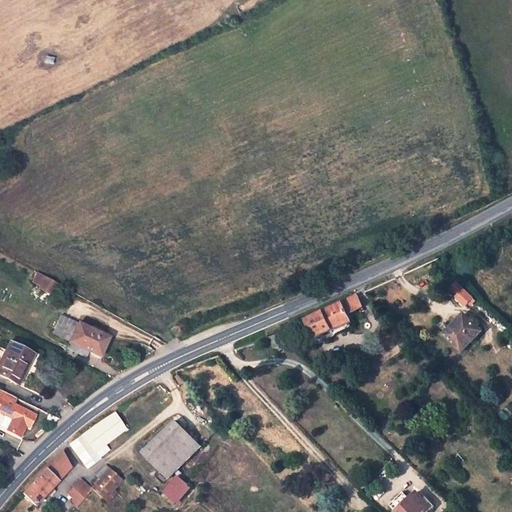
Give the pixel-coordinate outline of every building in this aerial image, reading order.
[(58,284),(46,277),(44,280),(56,288),(58,284)] [(462,291),(454,298),(464,308),(467,306),(471,309),(475,304),(462,291)] [(333,329),(349,320),(347,316),(361,309),(355,296),(306,321),(314,338),(333,329)] [(61,316),(58,321),(54,331),(53,333),(70,341),(69,343),(87,351),(100,356),(108,337),(78,323),(61,316)] [(349,320),(333,329),(337,336),(353,328),(349,320)] [(445,337),(461,355),(483,336),(469,321),(456,333),(453,330),(445,337)] [(279,335),(268,339),(283,353),(292,347),(279,335)] [(0,375),(14,383),(24,363),(28,365),(33,355),(9,342),(5,350),(0,347),(0,375)] [(84,357),(87,351),(69,343),(66,349),(84,357)] [(16,398),(0,390),(0,412),(12,418),(7,430),(21,437),(26,426),(29,428),(36,415),(13,403),(16,398)] [(114,415),(69,445),(88,469),(100,456),(96,451),(125,429),(114,415)] [(178,424),(155,445),(182,469),(202,452),(178,424)] [(182,469),(155,445),(143,454),(168,482),(182,469)] [(20,492),(35,504),(67,468),(60,451),(20,492)] [(94,473),(99,479),(110,467),(105,462),(94,473)] [(99,479),(90,488),(101,498),(120,478),(110,467),(99,479)] [(77,502),(90,488),(80,480),(67,494),(77,502)] [(177,481),(159,500),(171,510),(188,490),(177,481)] [(408,501),(395,511),(427,511),(433,507),(418,491),(408,501)] [(393,511),(395,511),(408,501),(402,494),(388,507),(393,511)]
